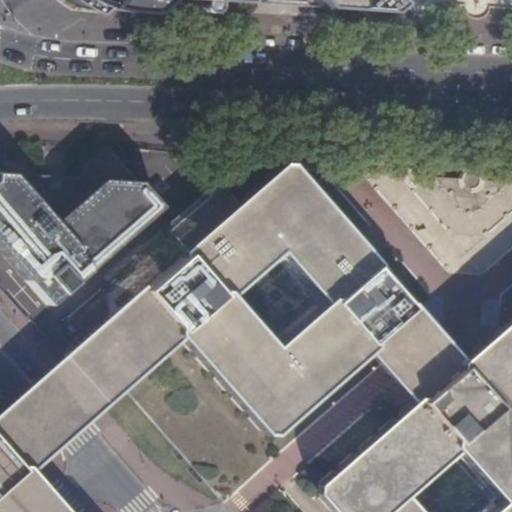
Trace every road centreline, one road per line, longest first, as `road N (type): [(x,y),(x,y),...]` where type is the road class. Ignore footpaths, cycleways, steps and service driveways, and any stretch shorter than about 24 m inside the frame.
road 1 (secondary): [(511,72),(132,60),(0,44)]
road 2 (secondary): [(0,102),(511,114)]
road 3 (unclassified): [(107,478),(0,359)]
